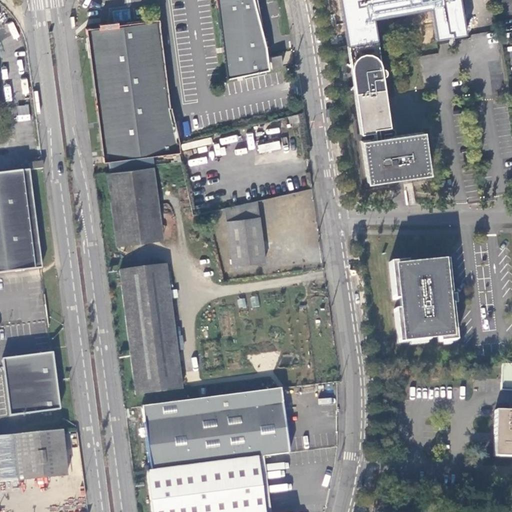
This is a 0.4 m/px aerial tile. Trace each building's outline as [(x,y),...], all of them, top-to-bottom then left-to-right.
[(226,80),(268,70),(265,48),(251,0),(215,0),(220,34),(226,80)] [(251,0),(265,48),(257,10),(255,0),(251,0)] [(384,94),(382,78),(380,78),(380,77),(381,76),(383,75),(384,74),(385,73),(385,72),(384,70),(384,69),(382,68),(381,68),(380,68),(379,68),(378,67),(380,67),(372,18),(430,8),(435,39),(465,34),(459,0),(341,0),(352,76),(360,134),(374,132),(373,129),(389,127),(384,94)] [(103,29),(88,31),(90,45),(105,160),(108,160),(150,154),(177,151),(174,134),(168,107),(166,108),(156,23),(139,25),(122,27),(112,28),(103,29)] [(269,59),(271,70),(277,68),(281,67),(279,56),(269,59)] [(38,91),(33,91),(36,114),(41,113),(38,91)] [(17,106),(19,120),(30,118),(28,104),(17,106)] [(297,115),(287,117),(289,124),(298,122),(297,115)] [(428,174),(422,133),(391,137),(361,141),(367,182),(428,174)] [(150,154),(108,160),(109,173),(152,168),(150,154)] [(29,170),(43,168),(42,162),(28,163),(29,170)] [(116,246),(161,240),(152,168),(109,173),(107,173),(116,246)] [(0,273),(41,268),(28,170),(0,173),(0,273)] [(256,202),(225,209),(232,266),(264,262),(256,202)] [(448,295),(445,261),(415,263),(415,267),(405,268),(405,261),(387,262),(391,300),(397,299),(398,309),(391,309),(394,344),(425,341),(425,338),(434,337),(435,344),(452,342),(449,304),(442,305),(441,296),(448,295)] [(119,271),(135,395),(180,390),(165,266),(119,271)] [(9,417),(59,410),(51,351),(1,357),(9,417)] [(511,364),(502,364),(501,389),(511,389),(511,364)] [(279,390),(141,407),(149,472),(255,458),(288,454),(285,431),(279,390)] [(511,409),(494,409),(493,455),(511,455),(511,409)] [(0,482),(65,476),(61,431),(11,435),(0,436),(0,482)] [(148,487),(257,473),(255,458),(149,472),(146,472),(148,487)] [(148,487),(151,511),(261,511),(257,473),(148,487)]
